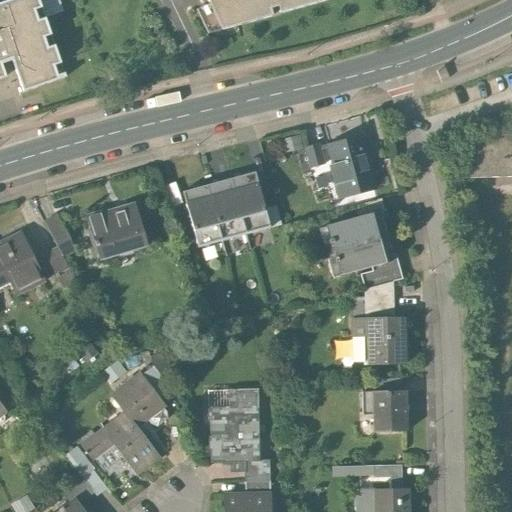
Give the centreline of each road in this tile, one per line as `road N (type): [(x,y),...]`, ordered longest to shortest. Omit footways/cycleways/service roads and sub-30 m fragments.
road 1 (residential): [(392,64),(434,230),(453,511)]
road 2 (primary): [(0,167),(392,64)]
road 3 (primary): [(392,64),(511,14)]
